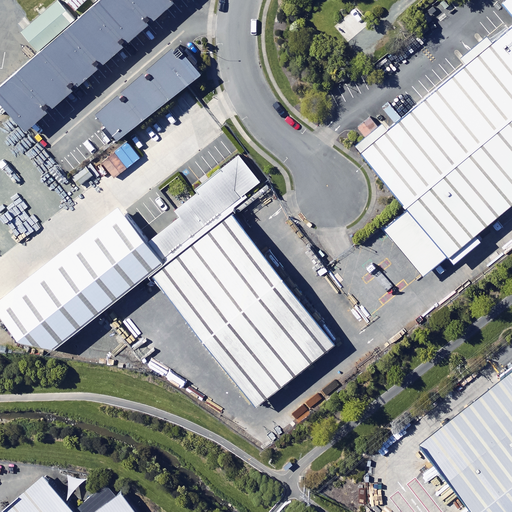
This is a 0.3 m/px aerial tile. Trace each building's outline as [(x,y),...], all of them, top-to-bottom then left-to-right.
[(168,0),(99,0),(0,86),(0,105),(20,128),(168,0)] [(380,116),(352,139),(404,202),(382,219),(421,266),(511,192),(511,20),(385,123),(380,116)] [(148,74),(169,100),(200,74),(178,47),(173,51),(171,49),(145,71),(148,74)] [(144,120),(169,100),(148,74),(144,76),(142,74),(121,92),(123,95),(144,120)] [(144,120),(123,95),(119,98),(117,96),(94,115),(118,143),(144,120)] [(261,176),(238,148),(173,201),(182,211),(148,239),(162,257),(261,176)] [(0,285),(0,313),(17,336),(50,344),(161,259),(115,198),(0,285)] [(335,337),(230,208),(151,272),(256,401),(335,337)] [(511,511),(511,361),(418,435),(477,511),(511,511)] [(0,511),(66,511),(75,505),(44,469),(0,506),(0,511)] [(143,511),(124,484),(84,511),(143,511)]
